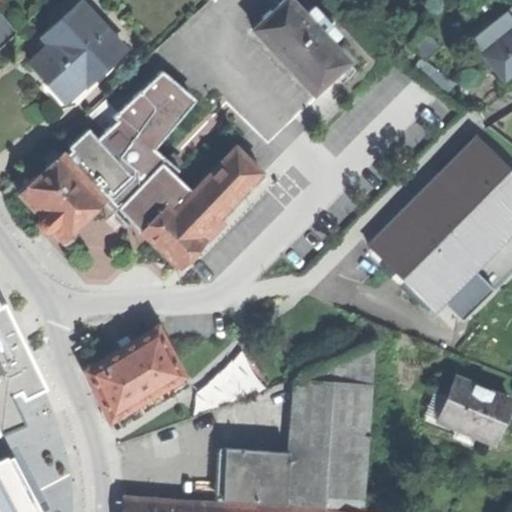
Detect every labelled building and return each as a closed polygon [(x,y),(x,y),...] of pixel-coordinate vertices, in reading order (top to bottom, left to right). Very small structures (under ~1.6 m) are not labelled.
[(286,0),(264,20),(254,30),(268,45),(265,47),(268,49),(270,48),(281,59),(279,61),(281,64),(283,62),(294,74),(293,76),(295,79),(297,77),(312,93),(322,83),(323,84),(347,62),(330,43),(338,36),(314,10),(305,18),(288,0),(286,0)] [(282,0),(262,18),(264,20),(286,0),(282,0)] [(55,90),(68,104),(127,50),(83,1),(45,36),(52,43),(32,62),(47,78),(45,79),(55,90)] [(473,44),(483,54),(511,29),(511,11),(488,31),(473,44)] [(0,48),(18,34),(1,12),(0,13),(0,48)] [(469,38),(473,44),(488,31),(484,26),(469,38)] [(511,29),(483,54),(505,81),(511,75),(511,29)] [(116,120),(98,138),(134,174),(113,194),(109,190),(102,196),(105,200),(115,210),(119,206),(132,220),(141,229),(167,204),(172,210),(188,194),(172,177),(163,168),(143,148),(189,104),(180,94),(182,92),(161,70),(113,116),(116,120)] [(88,127),(61,154),(64,157),(71,151),(109,190),(113,194),(134,174),(98,138),(88,127)] [(402,277),(434,309),(450,293),(511,230),(511,172),(479,139),(371,246),(402,277)] [(237,148),(188,194),(172,210),(167,204),(141,229),(140,230),(178,269),(224,225),(226,223),(219,216),(225,210),(262,174),(237,148)] [(71,151),(64,157),(102,196),(109,190),(71,151)] [(53,228),(63,239),(105,200),(102,196),(64,157),(61,154),(19,192),(34,208),(41,215),(39,218),(38,221),(38,225),(40,228),(42,230),(46,231),(49,230),(53,228)] [(169,162),(163,168),(172,177),(178,171),(169,162)] [(125,226),(132,220),(119,206),(115,210),(112,213),(125,226)] [(234,219),(225,210),(219,216),(226,223),(224,225),(226,227),(234,219)] [(511,271),(511,230),(450,293),(470,313),(511,271)] [(98,395),(111,421),(183,377),(157,328),(85,370),(98,395)] [(295,377),(290,452),(287,504),(361,509),(374,342),(295,377)] [(0,380),(0,428),(1,430),(54,408),(43,386),(33,366),(0,380)] [(473,435),(492,443),(501,421),(510,401),(456,377),(446,399),(437,419),(473,435)] [(469,444),(473,435),(437,419),(446,399),(435,394),(422,423),(469,444)] [(223,500),(287,504),(290,452),(226,449),(225,475),(223,500)] [(10,457),(0,462),(0,495),(8,511),(39,511),(28,490),(10,457)] [(0,511),(8,511),(0,495),(0,511)] [(122,511),(202,511),(203,503),(124,497),(122,511)] [(278,511),(278,508),(203,503),(202,511),(278,511)]
